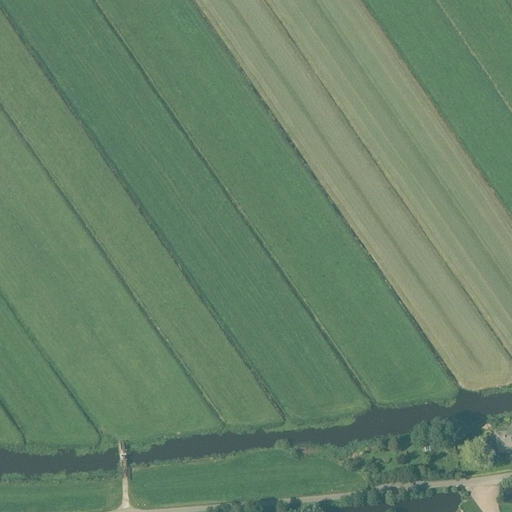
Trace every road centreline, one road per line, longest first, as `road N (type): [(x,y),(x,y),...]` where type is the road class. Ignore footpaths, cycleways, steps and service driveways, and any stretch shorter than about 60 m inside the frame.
road 1 (track): [(126,511),(121,442),(151,425),(252,421),(511,376)]
road 2 (unclassified): [(165,511),(511,475)]
